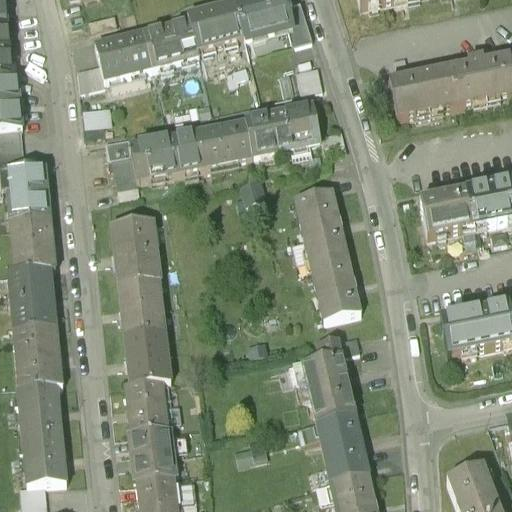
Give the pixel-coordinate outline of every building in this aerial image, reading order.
[(280,0),(276,0),(234,12),(244,47),(286,36),(290,34),(285,17),(280,0)] [(404,0),(356,0),(360,18),(406,9),(404,0)] [(404,0),(406,9),(446,0),(404,0)] [(234,12),(187,24),(188,30),(197,60),(244,47),(234,12)] [(300,13),(285,17),(290,34),(286,36),(291,54),(311,48),(300,13)] [(111,24),(86,31),(88,40),(113,33),(111,24)] [(197,60),(188,30),(142,43),(152,77),(198,64),(197,60)] [(8,33),(0,33),(0,80),(11,80),(8,33)] [(142,43),(95,55),(100,72),(105,90),(152,77),(142,43)] [(482,69),(467,72),(468,78),(450,82),(457,118),(511,107),(511,81),(510,70),(483,75),(482,69)] [(105,90),(100,72),(77,78),(80,98),(106,93),(105,90)] [(295,79),(301,102),(326,95),(320,72),(295,79)] [(0,138),(20,137),(22,137),(17,79),(11,80),(0,80),(0,138)] [(450,82),(390,94),(397,131),(457,118),(450,82)] [(310,111),(243,125),(252,166),(319,151),(310,111)] [(108,113),(81,114),(82,132),(109,131),(108,113)] [(243,125),(196,135),(205,176),(252,166),(243,125)] [(196,135),(130,149),(132,161),(138,190),(205,176),(196,135)] [(20,137),(0,138),(0,159),(23,157),(20,137)] [(132,161),(130,149),(104,153),(107,166),(110,166),(132,161)] [(23,157),(0,159),(0,177),(5,177),(25,175),(23,157)] [(132,161),(110,166),(117,205),(140,201),(138,190),(132,161)] [(25,175),(5,177),(11,229),(51,225),(46,173),(25,175)] [(245,213),(265,208),(260,188),(240,193),(245,213)] [(511,195),(511,194),(466,203),(474,239),(511,230),(511,195)] [(331,201),(294,210),(309,273),(346,264),(331,201)] [(466,203),(420,213),(428,248),(474,239),(466,203)] [(51,225),(11,229),(15,283),(51,280),(56,279),(51,225)] [(153,231),(111,236),(118,294),(156,290),(160,289),(153,231)] [(346,264),(309,273),(323,333),(361,324),(346,264)] [(15,283),(8,284),(14,342),(56,339),(51,280),(15,283)] [(156,290),(118,294),(124,345),(162,340),(156,290)] [(511,336),(509,322),(508,317),(442,331),(449,366),(511,353),(511,336)] [(56,339),(14,342),(19,401),(56,398),(61,398),(56,339)] [(162,340),(124,345),(130,393),(163,389),(168,389),(162,340)] [(357,345),(317,355),(320,370),(341,365),(361,361),(357,345)] [(320,370),(288,377),(292,394),(306,391),(316,434),(354,425),(341,365),(320,370)] [(130,393),(125,394),(131,444),(169,440),(163,389),(130,393)] [(56,398),(17,402),(21,449),(61,445),(56,398)] [(354,425),(316,434),(330,494),(369,486),(354,425)] [(169,440),(131,444),(137,492),(174,488),(169,440)] [(61,445),(21,449),(26,498),(46,495),(65,494),(61,445)] [(234,456),(235,472),(263,470),(263,454),(234,456)] [(495,511),(482,477),(446,490),(454,511),(495,511)] [(374,511),(369,486),(330,494),(334,511),(374,511)] [(177,511),(174,488),(137,492),(139,511),(177,511)] [(26,498),(19,498),(20,511),(47,511),(46,495),(26,498)]
